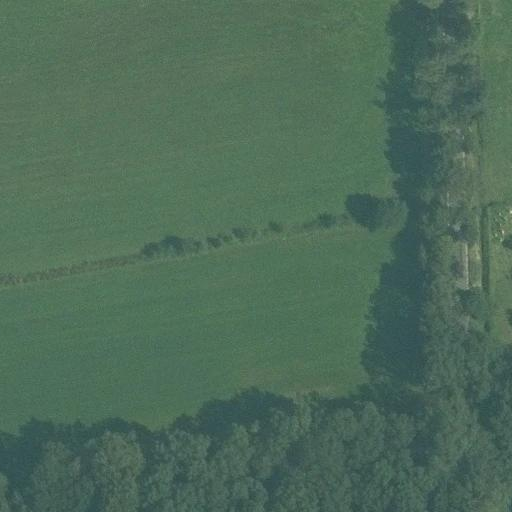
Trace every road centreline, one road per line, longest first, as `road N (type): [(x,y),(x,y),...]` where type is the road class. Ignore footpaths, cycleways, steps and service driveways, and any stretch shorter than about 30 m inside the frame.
road 1 (tertiary): [(464,511),(447,0)]
road 2 (track): [(462,430),(190,460),(0,492)]
